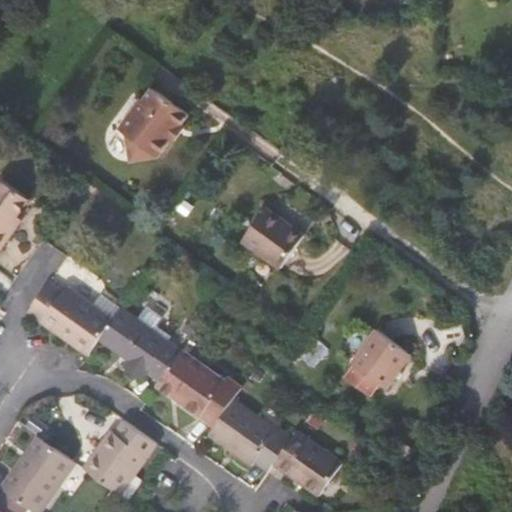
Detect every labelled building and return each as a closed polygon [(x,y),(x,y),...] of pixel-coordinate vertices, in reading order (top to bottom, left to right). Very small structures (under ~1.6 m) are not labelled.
[(127,136),(130,157),(139,155),(155,151),(160,154),(173,137),(175,139),(185,127),(182,123),(189,113),(152,85),(120,131),(127,136)] [(134,162),(144,159),(160,154),(155,151),(139,155),(130,157),(134,162)] [(0,246),(16,224),(13,222),(17,215),(30,199),(1,179),(0,179),(0,246)] [(265,205),(246,232),(241,240),(280,268),(285,260),(304,234),(265,205)] [(100,338),(121,310),(97,293),(90,303),(66,287),(62,292),(49,283),(29,312),(89,354),(100,338)] [(136,320),(121,310),(100,338),(130,360),(125,367),(141,380),(147,372),(160,381),(181,352),(167,342),(172,336),(159,326),(165,317),(148,305),(136,320)] [(199,326),(192,319),(183,330),(190,336),(199,326)] [(413,353),(378,328),(353,363),(388,388),(413,353)] [(302,355),(312,367),(330,351),(320,339),(302,355)] [(157,386),(214,427),(232,401),(242,388),(228,377),(225,380),(183,349),(181,352),(160,381),(157,386)] [(267,374),(258,368),(251,378),(259,384),(267,374)] [(214,427),(207,435),(251,466),(256,458),(270,469),(274,463),(289,442),(232,401),(214,427)] [(112,430),(98,448),(103,452),(88,471),(115,490),(121,494),(156,443),(124,420),(116,433),(112,430)] [(343,463),(297,431),(289,442),(274,463),(319,495),(343,463)] [(39,436),(11,474),(16,477),(43,439),(39,436)] [(36,511),(41,511),(77,463),(43,439),(16,477),(11,474),(2,488),(6,490),(29,507),(36,511)] [(98,448),(84,468),(88,471),(103,452),(98,448)] [(0,511),(25,511),(29,507),(6,490),(0,497),(0,511)]
